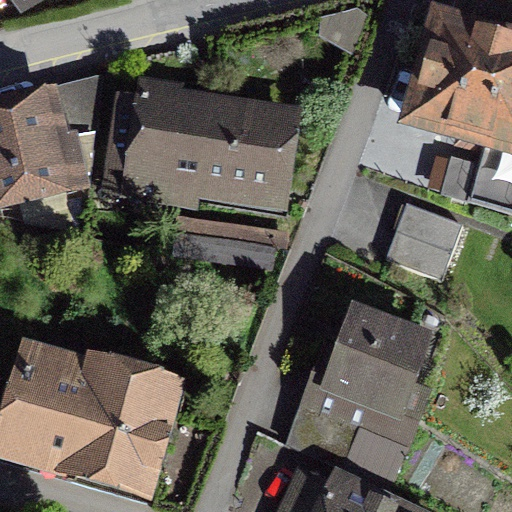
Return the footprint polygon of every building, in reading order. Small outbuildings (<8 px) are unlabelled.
[(511,42),(434,22),(409,118),(486,138),(468,206),(511,217),(511,42)] [(285,213),(307,123),(150,85),(128,176),(285,213)] [(0,211),(74,183),(43,105),(0,121),(0,211)] [(459,229),(404,207),(383,261),(437,283),(459,229)] [(345,310),(307,410),(387,441),(425,341),(345,310)] [(173,389),(31,348),(2,447),(144,489),(173,389)] [(400,511),(310,467),(287,511),(400,511)]
